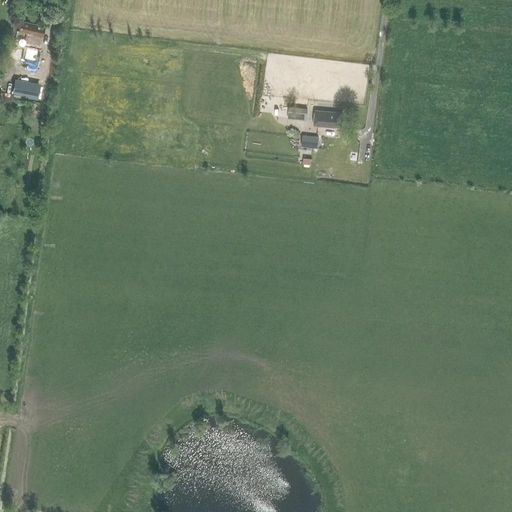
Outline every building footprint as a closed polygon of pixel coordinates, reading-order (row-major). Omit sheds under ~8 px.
[(24,42),(39,45),(41,36),(42,36),(44,26),(21,21),(19,31),(26,32),(24,42)] [(37,67),(37,50),(16,49),(15,66),(37,67)] [(306,118),(307,109),(295,108),(294,119),(299,119),(299,117),(306,118)] [(342,125),(343,115),(339,115),(339,112),(315,110),(314,125),(334,127),(334,124),(342,125)] [(301,146),(317,148),(318,137),(302,135),(301,146)]
